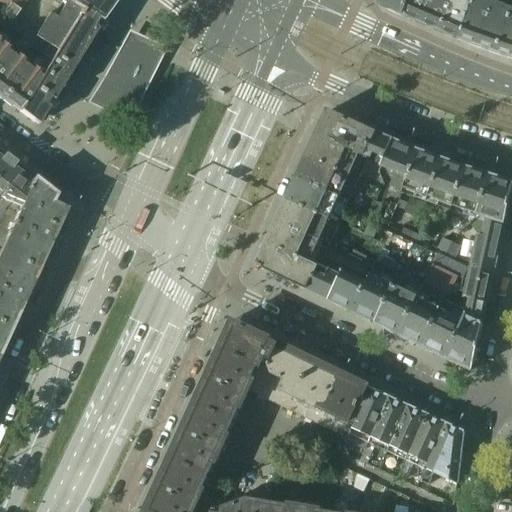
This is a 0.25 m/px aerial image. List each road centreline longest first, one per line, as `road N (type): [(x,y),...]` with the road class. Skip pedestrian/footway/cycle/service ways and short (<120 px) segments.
road 1 (residential): [(488,407),(466,404),(225,288)]
road 2 (primary): [(56,511),(183,256)]
road 3 (primary): [(114,263),(2,511)]
road 4 (residential): [(277,55),(371,104),(511,156)]
road 5 (residential): [(117,511),(225,288)]
road 6 (primary): [(183,256),(277,55)]
road 7 (residential): [(511,83),(307,0)]
road 8 (primary): [(219,23),(135,214)]
road 9 (residential): [(135,214),(0,131)]
